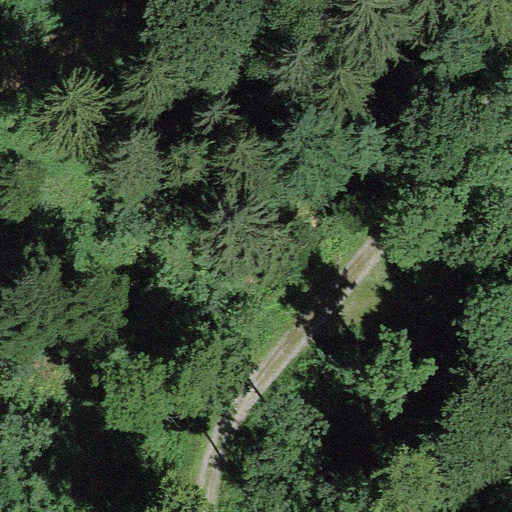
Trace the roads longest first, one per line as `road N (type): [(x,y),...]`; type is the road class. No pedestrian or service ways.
road 1 (track): [(192,511),(206,454),(254,374),(511,93)]
road 2 (track): [(314,307),(376,312),(459,296),(511,267)]
road 3 (track): [(110,0),(0,70)]
